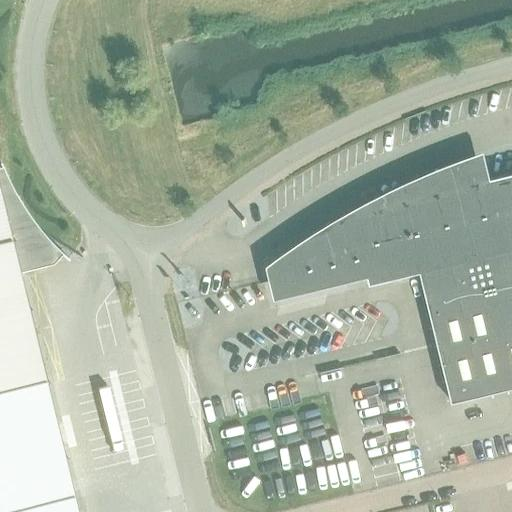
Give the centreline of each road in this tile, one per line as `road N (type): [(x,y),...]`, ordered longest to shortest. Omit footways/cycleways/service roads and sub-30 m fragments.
road 1 (unclassified): [(139,260),(297,149),(453,80),(511,67)]
road 2 (unclassified): [(139,260),(81,202),(54,157),(33,99),(29,27),(39,0)]
road 3 (unclassified): [(202,511),(139,260)]
road 4 (unclassified): [(346,511),(511,471)]
